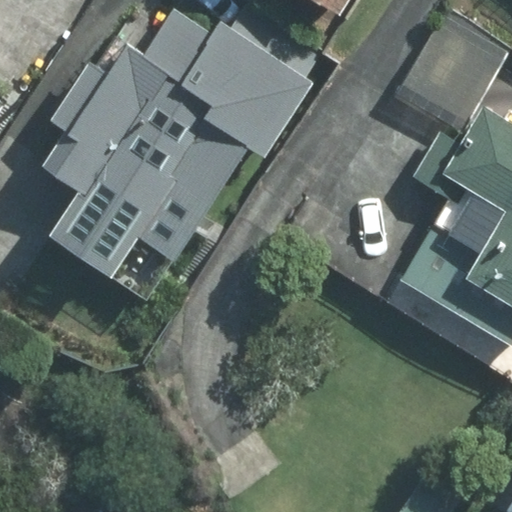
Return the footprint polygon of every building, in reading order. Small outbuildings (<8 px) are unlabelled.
[(204,186),(213,192),(250,137),(266,149),(313,79),(306,76),(323,49),(247,0),(230,27),(222,21),(216,30),(178,4),(147,52),(131,41),(111,72),(94,60),(59,114),(74,125),(51,158),(112,199),(124,180),(157,203),(169,183),(195,199),(204,186)] [(16,107),(0,96),(0,115),(7,120),(16,107)] [(451,121),(422,169),(457,191),(407,273),(511,335),(511,115),(488,101),(470,132),(451,121)] [(57,227),(117,262),(132,236),(72,201),(57,227)] [(151,330),(130,319),(115,347),(136,358),(151,330)] [(402,511),(448,511),(461,494),(428,473),(402,511)]
